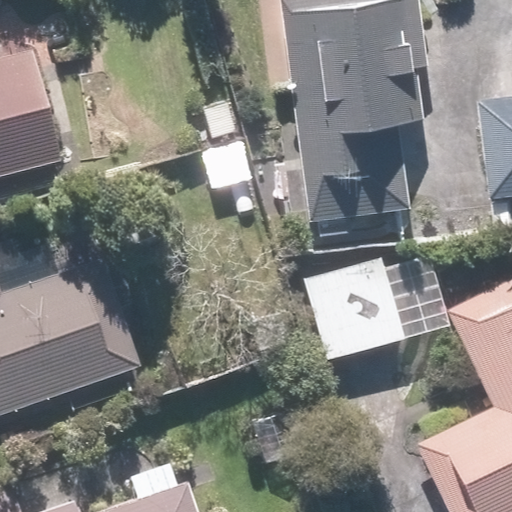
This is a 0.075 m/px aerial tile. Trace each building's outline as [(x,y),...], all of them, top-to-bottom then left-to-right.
[(404,0),(270,0),(303,219),(392,206),(380,126),(422,120),(404,0)] [(0,176),(55,162),(25,49),(0,55),(0,176)] [(511,96),(480,100),(494,202),(511,199),(511,96)] [(418,246),(299,273),(318,357),(437,331),(418,246)] [(0,408),(133,362),(97,260),(0,293),(0,408)] [(488,403),(409,440),(442,511),(510,511),(511,275),(443,307),(488,403)] [(192,511),(177,464),(18,511),(8,479),(0,481),(0,511),(192,511)]
